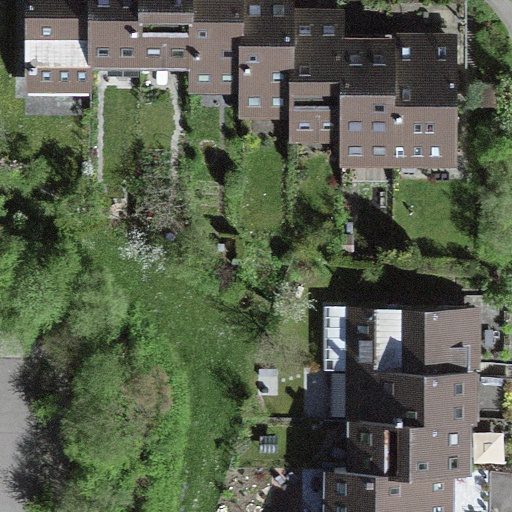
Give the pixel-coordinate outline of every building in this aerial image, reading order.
[(89,0),(26,0),(26,76),(90,77),(90,53),(89,0)] [(89,0),(90,53),(140,53),(139,0),(89,0)] [(139,0),(140,53),(191,53),(191,0),(139,0)] [(191,0),(191,53),(191,78),(241,78),(241,0),(191,0)] [(291,0),(241,0),(241,78),(241,102),(291,102),(292,20),(291,0)] [(342,20),(292,20),(291,102),(291,126),(341,127),(342,44),(342,20)] [(392,44),(342,44),(341,127),(341,151),(392,151),(392,44)] [(392,44),(392,151),(456,151),(457,44),(392,44)] [(359,368),(466,369),(466,304),(359,303),(359,368)] [(359,419),(466,419),(466,369),(359,368),(359,419)] [(359,468),(442,468),(465,469),(466,419),(359,419),(359,468)] [(442,511),(442,468),(359,468),(333,468),(332,511),(442,511)]
